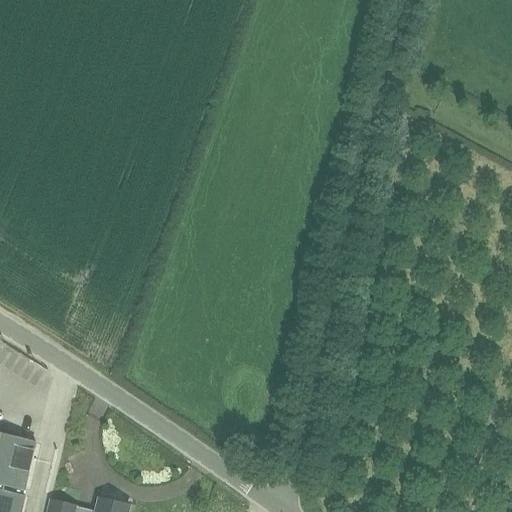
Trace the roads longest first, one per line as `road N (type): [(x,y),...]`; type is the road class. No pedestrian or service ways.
road 1 (unclassified): [(285,507),(401,0)]
road 2 (unclassified): [(285,507),(0,328)]
road 3 (track): [(383,76),(511,142)]
